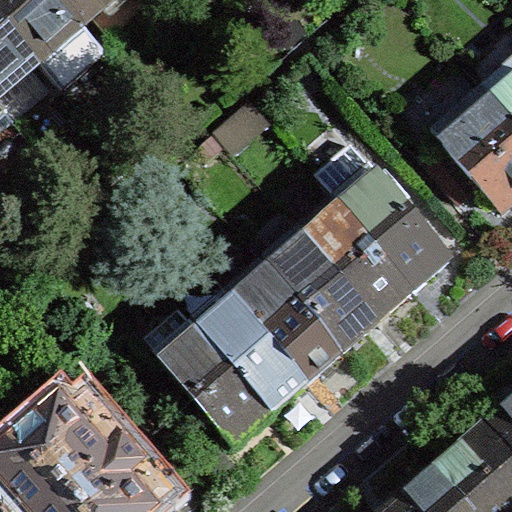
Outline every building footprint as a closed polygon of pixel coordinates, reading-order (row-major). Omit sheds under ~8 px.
[(105,53),(81,26),(58,0),(0,0),(0,19),(38,63),(61,90),(105,53)] [(58,0),(81,26),(111,0),(58,0)] [(0,96),(38,63),(0,19),(0,96)] [(511,84),(492,101),(511,124),(511,84)] [(511,124),(492,101),(441,145),(501,215),(511,205),(511,124)] [(349,146),(314,176),(340,209),(412,292),(423,283),(449,261),(349,146)] [(340,209),(304,240),(376,323),(388,313),(412,292),(340,209)] [(350,345),(376,323),(304,240),(269,271),(341,354),(350,345)] [(341,354),(269,271),(233,301),(305,384),(315,376),(341,354)] [(233,301),(198,332),(270,415),(279,407),(305,384),(233,301)] [(198,332),(190,323),(188,325),(176,312),(143,340),(233,447),(242,439),(270,415),(198,332)] [(129,479),(144,466),(123,442),(108,454),(59,398),(0,449),(0,483),(25,511),(157,511),(158,511),(129,479)] [(511,404),(500,415),(486,426),(511,456),(511,404)] [(467,511),(511,511),(511,456),(486,426),(451,457),(433,472),(467,511)] [(467,511),(433,472),(394,506),(387,511),(467,511)]
